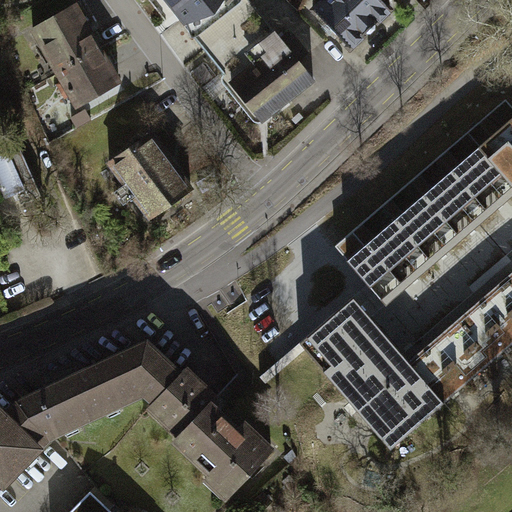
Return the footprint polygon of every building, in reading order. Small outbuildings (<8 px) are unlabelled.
[(168,0),(231,80),(280,42),(247,0),(240,0),(240,1),(239,0),(168,0)] [(390,0),(343,0),(329,13),(364,46),(402,11),(390,0)] [(138,87),(87,6),(41,32),(93,115),(138,87)] [(280,42),(231,80),(263,121),(314,81),(298,61),(309,53),(293,32),(280,42)] [(0,88),(0,115),(10,111),(0,88)] [(511,104),(508,99),(337,246),(388,306),(407,290),(401,284),(390,271),(405,258),(417,271),(430,259),(419,246),(434,233),(445,246),(458,235),(447,222),(464,208),(475,221),(486,211),(475,198),(491,185),(503,197),(511,189),(511,104)] [(167,139),(128,166),(166,220),(202,192),(167,139)] [(28,144),(0,154),(0,172),(11,202),(24,197),(32,209),(50,202),(28,144)] [(511,346),(511,272),(409,361),(355,298),(288,355),(294,361),(307,350),(393,449),(511,346)] [(234,320),(271,362),(291,344),(254,302),(234,320)] [(156,336),(11,401),(49,444),(152,400),(156,336)] [(152,400),(163,406),(194,375),(156,336),(152,400)] [(159,411),(190,441),(230,400),(233,397),(202,367),(194,375),(163,406),(159,411)] [(5,395),(0,399),(0,483),(13,498),(60,456),(49,444),(11,401),(5,395)] [(185,446),(243,503),(288,457),(230,400),(190,441),(185,446)] [(127,511),(102,484),(71,511),(127,511)]
